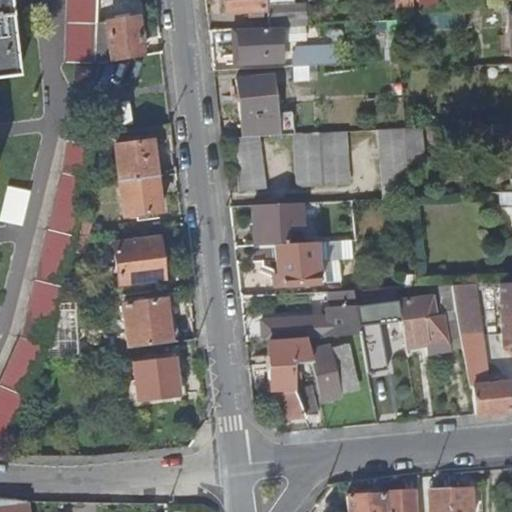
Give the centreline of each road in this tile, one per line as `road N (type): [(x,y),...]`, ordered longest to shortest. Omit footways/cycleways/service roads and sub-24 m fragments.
road 1 (residential): [(178,0),(235,467)]
road 2 (residential): [(235,467),(32,486),(0,482)]
road 3 (residential): [(511,439),(323,458)]
